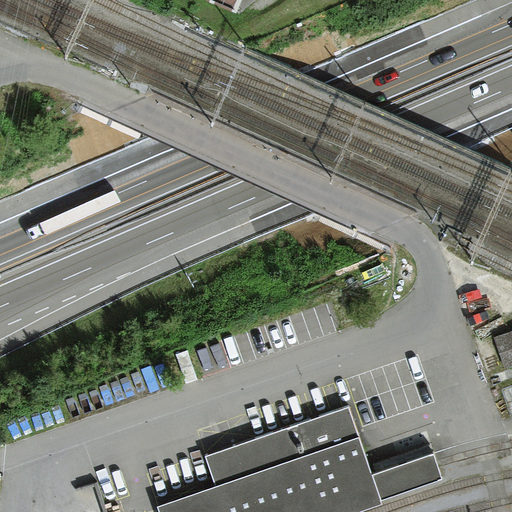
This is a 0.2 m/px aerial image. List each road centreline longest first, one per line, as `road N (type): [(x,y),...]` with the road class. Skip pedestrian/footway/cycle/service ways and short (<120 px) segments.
road 1 (motorway): [(0,307),(511,87)]
road 2 (motorway): [(511,24),(0,243)]
road 3 (unclassified): [(392,222),(0,45)]
